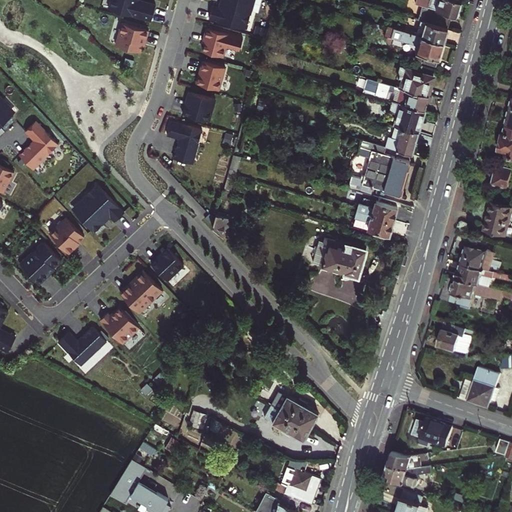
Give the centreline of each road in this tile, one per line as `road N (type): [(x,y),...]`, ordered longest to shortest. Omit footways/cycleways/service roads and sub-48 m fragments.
road 1 (primary): [(432,227),(495,0)]
road 2 (residential): [(324,378),(311,348),(185,217),(167,209)]
road 3 (residential): [(167,209),(180,232),(324,378)]
road 4 (residential): [(184,0),(157,96),(131,149),(139,180),(167,209)]
road 5 (residential): [(167,209),(56,313),(37,309),(0,270)]
road 6 (primary): [(394,385),(432,227)]
road 7 (primary): [(432,227),(379,380)]
road 8 (tertiary): [(394,385),(511,427)]
